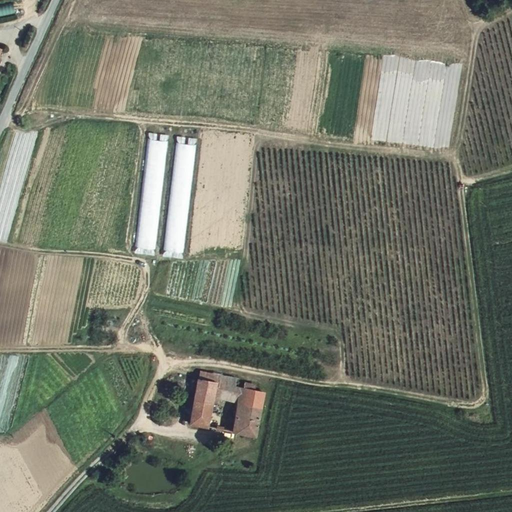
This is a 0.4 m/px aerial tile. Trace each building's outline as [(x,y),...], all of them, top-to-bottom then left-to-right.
[(0,15),(14,12),(13,4),(0,6),(0,15)] [(156,250),(169,142),(149,140),(136,247),(156,250)] [(183,253),(196,145),(176,143),(163,250),(183,253)] [(199,371),(198,379),(215,382),(235,385),(236,377),(199,371)] [(213,394),(215,382),(198,379),(194,397),(189,423),(207,426),(213,394)] [(264,392),(235,385),(215,382),(213,394),(237,399),(243,400),(262,403),(264,392)] [(255,435),(262,403),(243,400),(240,412),(236,411),(232,431),(255,435)]
